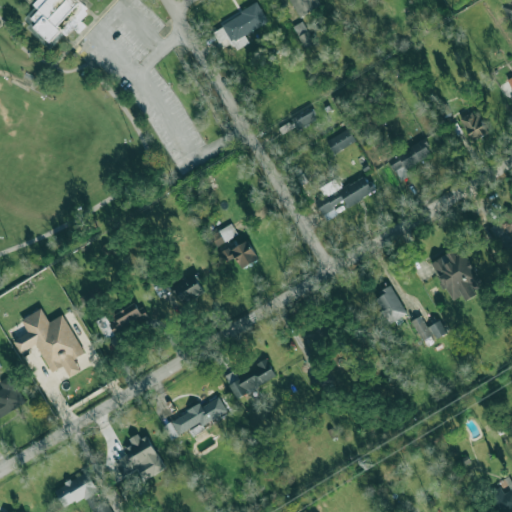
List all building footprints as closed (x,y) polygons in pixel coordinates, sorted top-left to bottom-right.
[(49,42),(61,30),(67,36),(75,28),(79,32),(86,25),(80,20),(90,10),(79,0),(38,0),(23,17),(49,42)] [(289,0),(297,17),(315,9),(311,0),(289,0)] [(511,21),(511,0),(502,5),(510,22),(511,21)] [(268,21),(258,4),(212,30),(219,43),(229,37),(236,50),(249,42),(245,35),(268,21)] [(315,44),(303,21),(293,26),(305,48),(315,44)] [(280,127),(284,135),(316,117),(310,106),(290,117),(292,120),(280,127)] [(461,118),(471,141),(487,133),(477,110),(461,118)] [(355,140),(348,127),(326,141),(334,153),(355,140)] [(406,167),(431,156),(424,141),(388,157),(399,181),(410,176),(406,167)] [(375,190),(365,174),(339,189),(334,182),(322,189),(324,194),(314,200),(322,213),(344,201),(347,206),(375,190)] [(511,213),(490,224),(498,240),(511,233),(511,213)] [(237,233),(231,223),(208,237),(214,247),(237,233)] [(235,256),(242,268),(258,258),(247,239),(222,254),(226,261),(235,256)] [(482,283),(459,245),(430,263),(452,300),(463,294),(466,300),(476,294),(473,289),(482,283)] [(174,282),(181,301),(202,293),(196,275),(174,282)] [(390,323),(407,313),(390,284),(373,295),(390,323)] [(114,333),(143,318),(135,302),(106,318),(114,333)] [(63,314),(49,321),(41,308),(21,319),(28,332),(13,340),(20,352),(36,344),(51,372),(63,366),(69,377),(80,371),(74,358),(84,353),(63,314)] [(440,320),(427,327),(420,315),(411,321),(422,341),(434,334),(436,338),(447,332),(440,320)] [(238,378),(234,371),(225,375),(236,398),(276,377),(266,357),(255,363),(258,368),(238,378)] [(0,415),(25,405),(13,375),(0,379),(0,384),(2,389),(0,389),(0,415)] [(228,411),(219,394),(180,414),(176,405),(157,414),(170,441),(228,411)] [(145,432),(130,440),(134,448),(112,459),(122,477),(139,468),(145,479),(165,468),(145,432)] [(82,496),(92,511),(112,511),(104,498),(98,501),(94,494),(99,491),(87,470),(55,490),(65,507),(82,496)] [(510,511),(511,511),(511,488),(504,493),(500,486),(487,493),(496,511),(510,511)]
